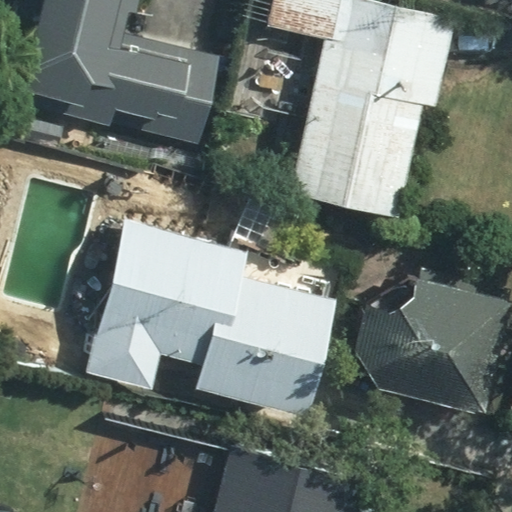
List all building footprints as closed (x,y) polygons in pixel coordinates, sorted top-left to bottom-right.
[(219,52),(129,34),(136,0),(22,0),(18,21),(38,25),(24,90),(203,127),(219,52)] [(400,202),(435,54),(446,57),(459,2),(449,0),(269,0),(267,12),(324,25),(288,176),(400,202)] [(511,169),(487,165),(479,211),(511,217),(511,169)] [(249,235),(128,208),(94,363),(155,376),(163,338),(209,348),(202,378),(310,402),(337,280),(244,260),(249,235)] [(509,283),(381,256),(358,327),(382,378),(485,397),(509,283)] [(351,511),(364,459),(235,430),(216,511),(351,511)]
